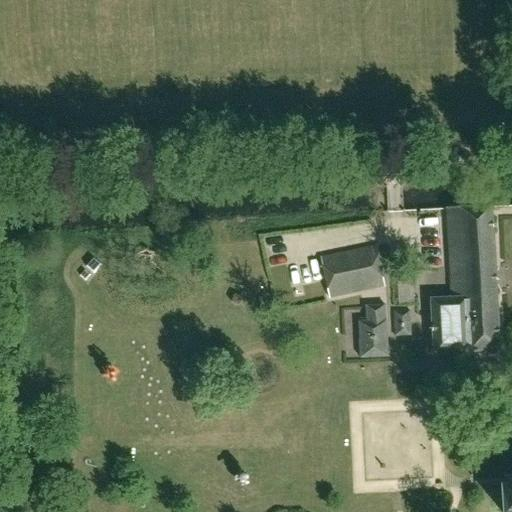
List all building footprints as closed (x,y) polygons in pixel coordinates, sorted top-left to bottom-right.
[(429,304),(432,359),(499,355),(490,209),(444,212),(449,303),(429,304)] [(375,250),(320,261),(328,302),(383,290),(375,250)] [(357,327),(359,363),(387,361),(384,325),(383,309),(363,310),(364,326),(357,327)] [(393,339),(409,338),(409,315),(393,315),(393,339)] [(302,430),(289,430),(289,443),(301,444),(302,430)]
